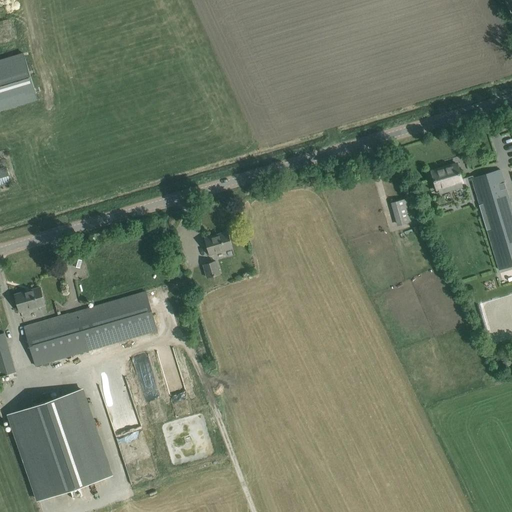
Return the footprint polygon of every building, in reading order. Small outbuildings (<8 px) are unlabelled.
[(0,110),(37,99),(23,53),(0,60),(0,110)] [(457,164),(431,171),(434,181),(437,189),(438,189),(440,195),(463,188),(461,182),(462,182),(460,173),(457,164)] [(6,167),(0,168),(0,186),(11,183),(6,167)] [(472,178),(474,188),(498,271),(511,267),(511,209),(500,170),(472,178)] [(400,225),(412,222),(405,199),(393,202),(400,225)] [(227,231),(205,238),(210,255),(232,248),(230,241),(227,231)] [(220,273),(217,261),(203,265),(207,277),(220,273)] [(43,297),(40,287),(15,294),(20,312),(45,304),(43,297)] [(24,326),(35,366),(88,350),(157,330),(146,290),(24,326)] [(0,349),(9,347),(5,332),(0,333),(0,349)] [(62,360),(63,364),(84,358),(83,354),(62,360)] [(9,414),(39,500),(111,476),(81,389),(52,400),(49,392),(42,394),(45,402),(9,414)]
